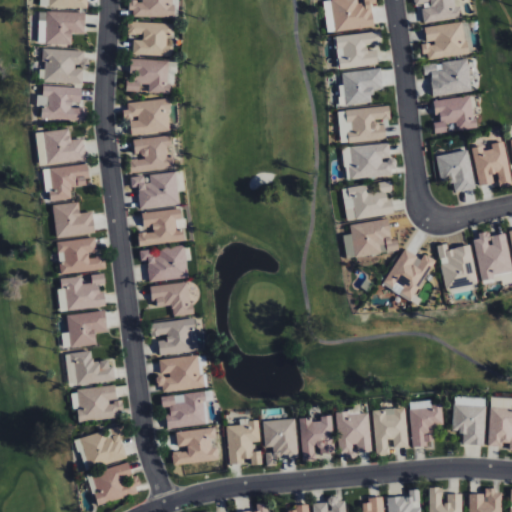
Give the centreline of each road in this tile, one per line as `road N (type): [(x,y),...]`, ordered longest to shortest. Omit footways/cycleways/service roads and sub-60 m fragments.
road 1 (residential): [(109,0),(105,135),(145,441),(166,504)]
road 2 (residential): [(148,511),(243,487),(452,468),(511,471)]
road 3 (residential): [(393,0),(418,202),(430,217)]
